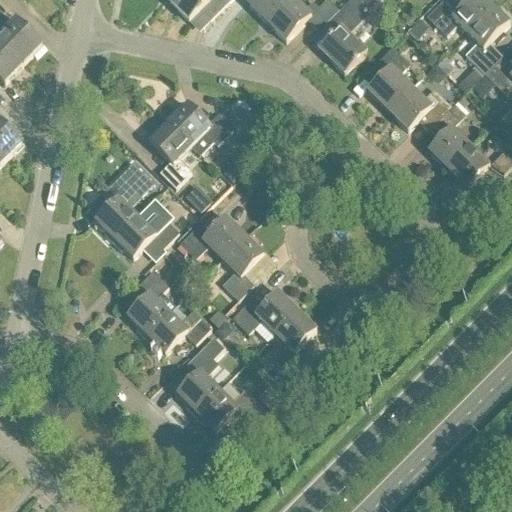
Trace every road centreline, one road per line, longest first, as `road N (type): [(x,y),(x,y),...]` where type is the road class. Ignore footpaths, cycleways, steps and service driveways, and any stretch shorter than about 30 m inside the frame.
road 1 (residential): [(365,156),(425,213),(425,254),(397,284),(372,301),(341,293),(304,259),(301,223),(333,184)]
road 2 (residential): [(24,352),(20,324),(79,38)]
road 3 (residential): [(79,38),(275,77),(365,156)]
road 4 (primary): [(511,303),(304,511)]
road 5 (residential): [(172,511),(190,484),(176,446),(75,346),(24,352)]
road 6 (primary): [(373,511),(511,372)]
